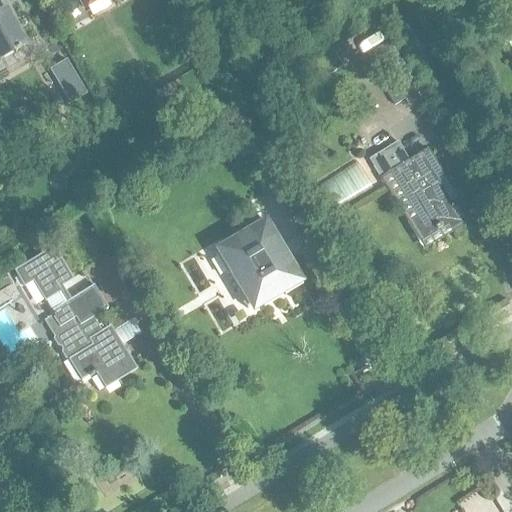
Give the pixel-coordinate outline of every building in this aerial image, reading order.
[(0,0),(0,58),(24,45),(14,26),(15,25),(1,0),(0,0)] [(78,0),(83,8),(98,0),(78,0)] [(367,57),(381,77),(401,64),(388,43),(367,57)] [(331,50),(312,62),(323,79),(342,67),(331,50)] [(421,91),(416,95),(406,79),(396,85),(391,78),(381,85),(394,106),(405,99),(409,107),(419,100),(426,111),(431,107),(421,91)] [(83,108),(92,103),(87,94),(78,99),(83,108)] [(252,145),(239,122),(225,130),(238,153),(252,145)] [(456,182),(450,186),(427,149),(408,161),(397,142),(368,160),(424,251),(472,221),(454,192),(460,189),(456,182)] [(234,288),(250,316),(284,296),(287,301),(305,291),(289,265),(286,267),(274,247),(278,245),(262,219),(238,234),(232,237),(235,242),(214,254),(224,271),(231,268),(241,284),(234,288)] [(13,272),(23,288),(32,282),(44,301),(58,293),(64,304),(49,313),(51,317),(44,321),(53,337),(53,340),(57,346),(60,347),(62,349),(61,353),(64,359),(68,360),(80,381),(88,377),(89,378),(95,375),(104,389),(136,370),(110,326),(103,330),(95,317),(107,310),(92,286),(69,300),(61,287),(72,280),(52,248),(13,272)]
